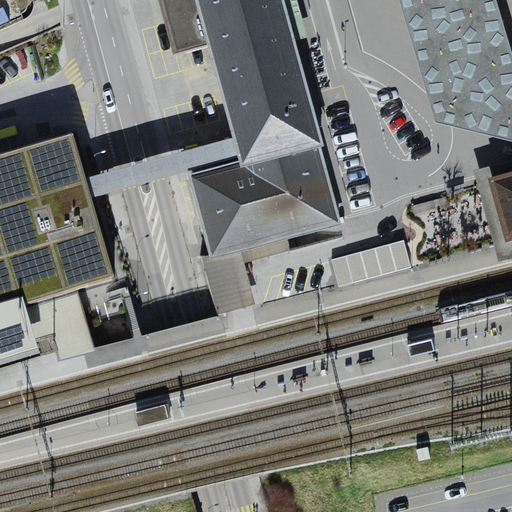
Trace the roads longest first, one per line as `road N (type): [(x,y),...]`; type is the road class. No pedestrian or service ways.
road 1 (residential): [(80,0),(171,294)]
road 2 (residential): [(171,294),(150,152),(104,0)]
road 3 (residential): [(229,511),(171,294)]
road 4 (residential): [(400,184),(386,175),(363,103),(333,64),(315,0)]
road 5 (residential): [(338,0),(355,56),(418,103),(448,156)]
road 6 (residential): [(400,184),(396,209),(384,218),(291,246)]
